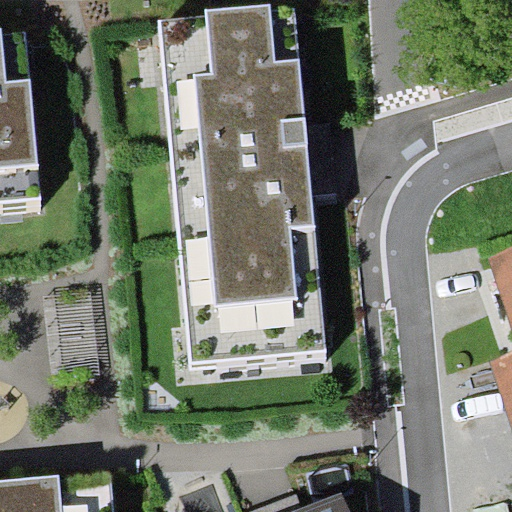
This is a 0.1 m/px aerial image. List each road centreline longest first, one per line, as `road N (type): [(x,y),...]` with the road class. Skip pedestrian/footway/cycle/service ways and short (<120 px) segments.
road 1 (residential): [(436,511),(404,227),(425,187)]
road 2 (residential): [(425,187),(408,113),(399,0)]
